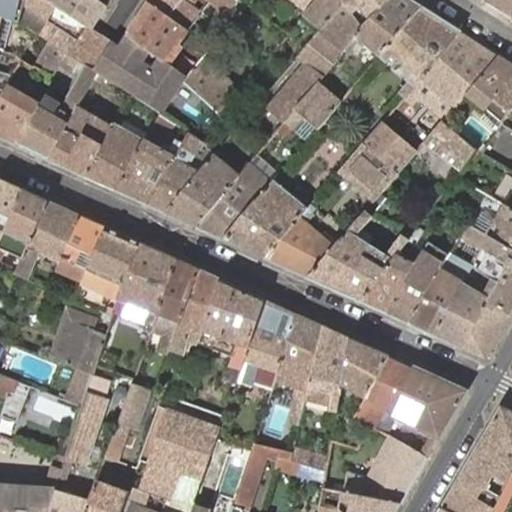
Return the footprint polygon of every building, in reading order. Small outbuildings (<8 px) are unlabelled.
[(0,0),(0,16),(0,17),(13,21),(20,23),(25,7),(48,22),(57,7),(46,0),(0,0)] [(46,0),(57,7),(93,30),(93,29),(108,7),(97,0),(46,0)] [(239,0),(150,0),(149,3),(185,28),(194,16),(182,8),(188,0),(210,0),(230,14),(231,11),(239,0)] [(312,7),(304,16),(321,30),(344,4),(341,0),(317,0),(312,7)] [(348,0),(344,4),(363,28),(390,0),(348,0)] [(409,0),(390,0),(363,28),(356,37),(376,54),(372,58),(376,62),(380,57),(422,8),(409,0)] [(511,0),(486,0),(484,2),(511,19),(511,0)] [(164,59),(169,63),(171,64),(183,48),(179,46),(189,31),(185,28),(149,3),(129,33),(164,59)] [(344,4),(321,30),(319,34),(340,56),(356,37),(363,28),(344,4)] [(48,22),(25,7),(20,23),(39,35),(48,22)] [(86,65),(93,69),(113,41),(93,29),(93,30),(57,7),(48,22),(39,35),(50,42),(77,60),(86,65)] [(461,33),(422,8),(380,57),(386,62),(394,54),(416,73),(408,82),(398,93),(405,98),(412,90),(422,78),(461,33)] [(0,17),(0,41),(7,43),(13,21),(0,17)] [(295,27),(290,32),(295,36),(299,31),(295,27)] [(152,51),(129,33),(120,47),(113,41),(93,69),(99,73),(104,77),(113,83),(133,95),(143,102),(161,114),(183,81),(188,76),(171,64),(169,63),(164,59),(154,72),(142,63),(152,51)] [(498,56),(461,33),(422,78),(456,107),(468,93),(472,88),(485,74),(498,56)] [(269,109),(285,122),(286,122),(318,82),(340,56),(319,34),(299,57),(308,64),(269,109)] [(41,70),(51,75),(51,76),(59,63),(70,71),(77,60),(50,42),(35,67),(41,70)] [(183,81),(221,116),(241,93),(211,63),(221,53),(213,48),(188,76),(183,81)] [(394,54),(386,62),(408,82),(416,73),(394,54)] [(511,78),(511,65),(498,56),(485,74),(472,88),(493,101),(505,87),(511,78)] [(0,100),(0,137),(18,146),(48,97),(31,88),(41,70),(35,67),(34,68),(23,60),(19,68),(14,76),(9,85),(5,92),(0,100)] [(18,146),(49,160),(79,107),(95,80),(99,73),(93,69),(86,65),(61,105),(48,97),(18,146)] [(0,89),(5,92),(9,85),(14,76),(0,72),(0,89)] [(99,73),(95,80),(101,83),(104,77),(99,73)] [(420,97),(437,111),(446,118),(448,117),(456,107),(422,78),(412,90),(420,97)] [(488,107),(487,109),(489,110),(503,121),(510,111),(511,109),(511,78),(505,87),(493,101),(488,107)] [(308,141),(341,103),(318,82),(286,122),(294,129),(308,141)] [(493,101),(472,88),(468,93),(488,107),(493,101)] [(420,97),(412,90),(405,98),(413,105),(420,97)] [(49,160),(86,176),(113,129),(79,107),(49,160)] [(503,121),(489,110),(484,116),(499,128),(501,124),(503,121)] [(160,132),(167,118),(161,114),(153,128),(160,132)] [(446,118),(443,122),(450,127),(454,121),(448,117),(446,118)] [(430,136),(425,143),(461,169),(476,149),(462,138),(450,127),(443,122),(430,136)] [(364,145),(398,174),(416,153),(382,123),(364,145)] [(86,176),(117,191),(146,141),(139,138),(136,142),(121,133),(123,129),(116,124),(113,129),(86,176)] [(136,142),(139,138),(123,129),(121,133),(136,142)] [(148,205),(166,213),(201,172),(187,164),(192,155),(196,156),(200,148),(204,142),(201,140),(201,141),(190,134),(176,158),(148,205)] [(117,191),(148,205),(176,158),(146,141),(117,191)] [(375,202),(398,174),(364,145),(342,171),(340,172),(375,202)] [(200,148),(196,156),(192,155),(187,164),(201,172),(214,157),(200,148)] [(166,213),(197,227),(239,177),(214,157),(201,172),(166,213)] [(197,227),(225,239),(274,181),(257,167),(261,163),(255,157),(239,177),(197,227)] [(25,191),(0,179),(0,213),(12,219),(25,191)] [(225,239),(266,258),(309,208),(274,180),(274,181),(225,239)] [(49,203),(25,191),(12,219),(6,233),(0,244),(0,262),(5,251),(23,260),(49,203)] [(379,200),(386,205),(391,199),(384,194),(379,200)] [(309,208),(314,213),(318,209),(317,207),(321,203),(317,199),(309,208)] [(80,217),(49,203),(23,260),(16,274),(29,279),(35,265),(53,273),(55,268),(83,281),(87,271),(74,266),(60,261),(80,217)] [(490,237),(511,249),(511,210),(505,207),(497,221),(481,212),(473,227),(490,237)] [(266,258),(309,278),(343,238),(336,233),(330,241),(309,222),(315,214),(314,213),(309,208),(266,258)] [(309,278),(363,302),(410,239),(403,234),(387,255),(356,238),(373,218),(366,211),(343,238),(309,278)] [(107,229),(80,217),(60,261),(74,266),(87,271),(107,229)] [(482,251),(482,249),(490,237),(473,227),(468,225),(461,237),(482,251)] [(363,302),(389,314),(416,264),(424,253),(414,248),(423,232),(418,228),(410,239),(363,302)] [(142,245),(107,229),(87,271),(83,281),(82,283),(91,287),(97,273),(124,285),(142,245)] [(389,314),(408,323),(450,255),(440,250),(446,240),(437,234),(424,253),(416,264),(389,314)] [(489,302),(511,315),(511,314),(511,249),(490,237),(482,249),(499,258),(489,276),(501,283),(491,299),(489,302)] [(178,261),(142,245),(124,285),(119,299),(114,313),(154,327),(158,314),(178,261)] [(408,323),(434,335),(463,283),(472,267),(473,266),(450,254),(450,255),(408,323)] [(200,271),(178,261),(158,314),(171,319),(160,350),(171,354),(172,350),(200,271)] [(220,280),(200,271),(172,350),(184,354),(191,333),(202,337),(220,280)] [(97,273),(91,287),(119,299),(124,285),(97,273)] [(265,300),(220,280),(202,337),(200,344),(234,357),(230,367),(241,370),(265,300)] [(434,335),(462,348),(489,302),(491,299),(463,283),(434,335)] [(297,315),(265,300),(241,370),(234,392),(242,394),(252,364),(278,373),(297,315)] [(489,302),(462,348),(486,358),(511,315),(489,302)] [(97,365),(107,335),(93,329),(97,320),(68,308),(63,319),(73,323),(62,354),(53,351),(51,359),(76,369),(94,375),(97,365)] [(113,317),(105,314),(103,320),(111,323),(113,317)] [(324,327),(297,315),(278,373),(277,376),(299,385),(298,389),(299,390),(294,406),(303,409),(306,400),(324,327)] [(73,323),(63,319),(53,351),(62,354),(73,323)] [(351,339),(324,327),(306,400),(330,407),(329,411),(337,414),(342,384),(351,339)] [(389,356),(351,339),(342,384),(366,398),(389,356)] [(414,368),(389,356),(366,398),(354,419),(370,428),(371,426),(373,427),(384,409),(392,413),(414,368)] [(414,368),(392,413),(397,415),(397,416),(440,435),(466,392),(414,368)] [(93,377),(94,375),(76,369),(65,401),(82,409),(93,377)] [(9,391),(15,393),(19,382),(2,376),(0,381),(0,394),(7,397),(9,391)] [(108,383),(93,377),(82,409),(66,458),(56,489),(48,511),(87,511),(92,501),(62,492),(73,462),(86,466),(109,399),(103,397),(108,383)] [(19,382),(15,393),(9,391),(7,397),(1,415),(15,421),(29,386),(19,382)] [(122,414),(92,501),(87,511),(121,511),(129,491),(109,484),(113,471),(110,470),(113,459),(116,459),(121,448),(129,427),(139,430),(153,391),(133,384),(128,399),(122,414)] [(181,401),(164,395),(140,462),(151,466),(142,490),(168,499),(163,511),(193,511),(196,505),(213,455),(218,440),(226,417),(181,401)] [(122,414),(128,399),(122,397),(117,412),(122,414)] [(511,412),(502,408),(462,475),(484,489),(486,490),(494,476),(506,483),(511,470),(511,412)] [(384,409),(373,427),(387,435),(397,416),(397,415),(392,413),(384,409)] [(349,471),(344,492),(400,504),(427,459),(409,448),(389,437),(386,441),(366,478),(349,471)] [(233,446),(218,440),(213,455),(229,460),(233,446)] [(252,453),(233,511),(242,511),(243,510),(248,511),(249,511),(271,448),(255,445),(252,453)] [(294,447),(292,453),(290,460),(295,462),(301,463),(307,465),(318,468),(327,470),(330,453),(324,452),(323,457),(294,447)] [(292,453),(280,450),(278,456),(279,458),(279,457),(290,460),(292,453)] [(48,511),(56,489),(66,458),(55,455),(46,487),(0,483),(0,511),(48,511)] [(325,484),(327,470),(318,468),(315,482),(325,484)] [(511,470),(506,483),(503,490),(511,494),(511,470)] [(484,489),(462,475),(441,510),(445,511),(492,511),(494,507),(478,499),(484,489)] [(129,491),(121,511),(163,511),(168,499),(142,490),(131,486),(129,491)] [(324,489),(323,493),(321,507),(336,511),(395,511),(400,504),(344,492),(324,489)] [(486,490),(484,489),(478,499),(494,507),(500,495),(486,490)] [(193,511),(210,511),(213,505),(207,502),(205,508),(196,505),(193,511)]
